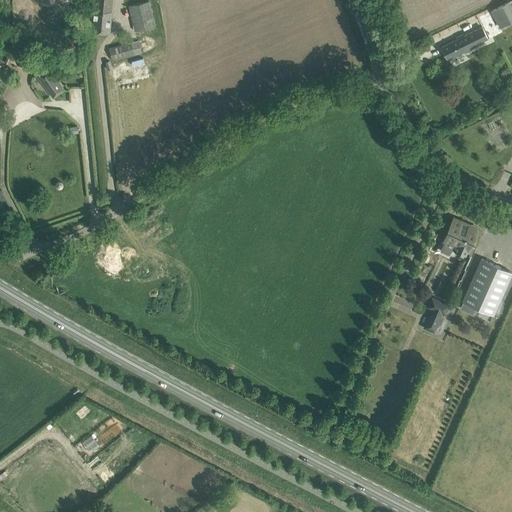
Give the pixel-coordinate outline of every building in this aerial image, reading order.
[(94,0),(94,7),(111,8),(112,0),(94,0)] [(154,27),(149,1),(129,6),(135,31),(154,27)] [(491,11),(500,28),(511,21),(511,5),(510,1),(491,11)] [(109,32),(111,8),(94,7),(92,31),(109,32)] [(487,38),(482,27),(441,47),(447,60),(481,43),(480,41),(487,38)] [(141,52),(138,41),(109,49),(112,60),(141,52)] [(33,70),(36,75),(53,98),(64,89),(48,67),(42,59),(23,56),(21,69),(33,70)] [(468,250),(472,240),(476,231),(461,224),(462,222),(453,218),(444,240),(442,246),(452,251),(453,249),(465,255),(467,250),(468,250)] [(477,267),(462,300),(493,314),(508,281),(511,272),(481,258),(477,267)] [(433,331),(442,313),(445,314),(449,305),(436,299),(429,316),(432,317),(427,328),(433,331)] [(206,502),(204,499),(217,491),(214,486),(186,503),(191,511),(206,502)]
